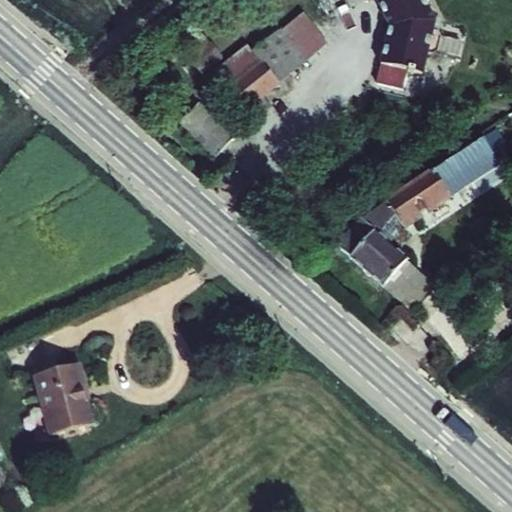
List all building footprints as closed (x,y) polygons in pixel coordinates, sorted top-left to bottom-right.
[(406,9),(403,11),(409,24),(412,23),(406,9)] [(397,104),(411,108),(417,87),(423,89),(428,86),(432,72),(429,66),(424,65),(426,55),(412,23),(409,24),(403,11),(367,27),(381,58),(366,114),(392,121),(397,104)] [(296,87),(271,52),(243,73),(254,87),(220,114),(235,133),(296,87)] [(404,246),(504,179),(486,154),(368,231),(340,259),(381,298),(406,274),(391,258),(382,249),(398,239),(404,246)] [(391,258),(404,246),(398,239),(382,249),(391,258)] [(37,389),(53,449),(94,438),(88,415),(90,414),(80,377),(37,389)]
